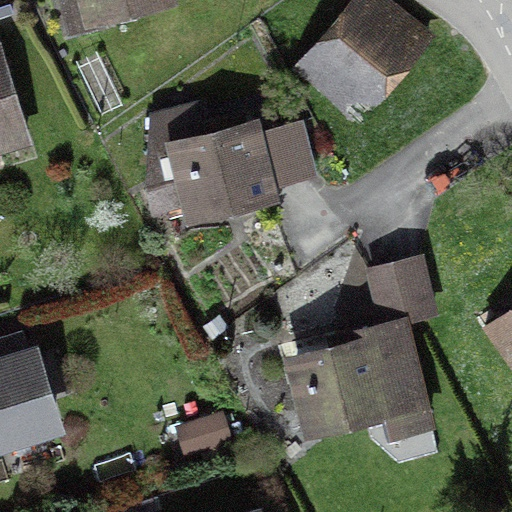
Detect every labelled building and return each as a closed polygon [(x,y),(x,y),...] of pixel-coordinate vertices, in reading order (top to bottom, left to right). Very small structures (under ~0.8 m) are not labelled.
[(89,0),(92,11),(134,0),(89,0)] [(425,49),(363,2),(309,73),(370,120),(425,49)] [(0,140),(23,133),(0,59),(0,140)] [(261,137),(180,156),(195,220),(276,201),(261,137)] [(511,323),(497,333),(511,355),(511,323)] [(403,335),(298,357),(316,440),(421,418),(403,335)] [(0,347),(0,444),(63,424),(35,337),(0,347)]
